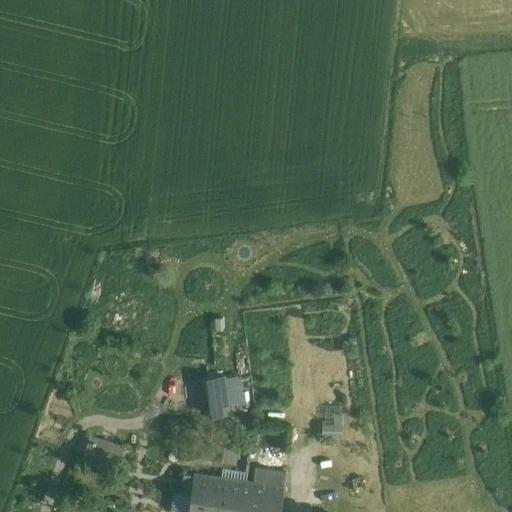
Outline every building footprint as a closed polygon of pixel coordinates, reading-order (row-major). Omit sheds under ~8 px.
[(231,375),(198,376),(199,416),(232,415),(231,375)] [(134,432),(178,412),(168,389),(124,409),(134,432)] [(91,411),(101,431),(119,422),(108,402),(91,411)] [(326,430),(345,429),(344,409),(325,410),(326,430)] [(124,448),(92,440),(88,457),(120,465),(124,448)] [(254,483),(196,474),(190,511),(282,511),(288,473),(256,468),(254,483)]
